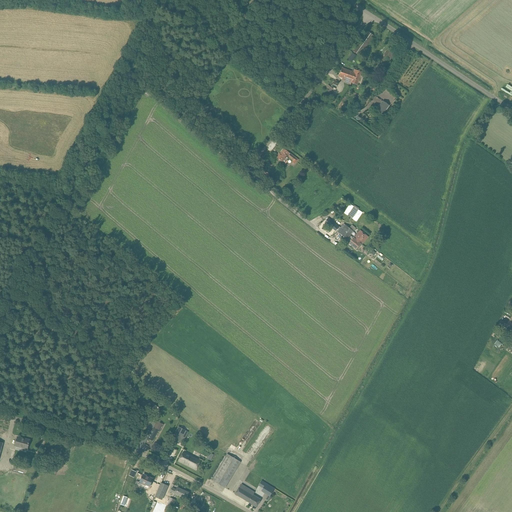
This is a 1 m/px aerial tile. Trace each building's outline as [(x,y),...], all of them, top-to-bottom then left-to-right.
[(359,56),(371,40),(374,36),(367,31),(353,51),(359,56)] [(389,47),(386,51),(375,67),(381,72),(396,52),(389,47)] [(352,81),(355,73),(354,72),(342,68),(339,77),(352,81)] [(361,72),(355,70),(354,72),(355,73),(352,81),(351,83),(357,85),(361,72)] [(345,109),(354,97),(351,94),(341,106),(345,109)] [(383,101),(376,110),(382,115),(389,106),(383,101)] [(284,149),(277,158),(284,164),(289,158),(293,161),(292,162),(295,164),(298,160),(290,154),(284,149)] [(355,206),(351,211),(348,216),(352,219),(359,209),(355,206)] [(333,226),(335,223),(329,217),(326,220),(333,226)] [(353,231),(344,224),(337,232),(347,239),(353,231)] [(354,238),(362,245),(368,237),(360,230),(354,238)] [(357,250),(362,245),(354,238),(349,244),(357,250)] [(497,349),(501,343),(497,340),(492,346),(497,349)] [(157,421),(150,434),(148,438),(152,441),(161,424),(157,421)] [(183,442),(188,432),(178,427),(172,439),(179,443),(180,440),(183,442)] [(18,437),(16,442),(15,446),(27,449),(30,440),(18,437)] [(200,461),(183,452),(179,461),(196,469),(200,461)] [(227,454),(214,476),(211,480),(225,488),(240,462),(227,454)] [(143,475),(141,479),(140,483),(145,485),(146,484),(150,486),(153,479),(143,475)] [(162,500),(168,486),(161,483),(155,497),(162,500)] [(270,496),(274,489),(266,483),(261,491),(270,496)] [(241,484),(237,490),(235,494),(256,507),(261,500),(253,495),(254,492),(241,484)] [(172,488),(170,491),(186,499),(189,493),(177,487),(176,490),(172,488)] [(123,497),(120,505),(128,507),(130,499),(123,497)] [(176,500),(170,498),(166,506),(172,508),(176,500)] [(163,511),(166,505),(157,501),(152,511),(163,511)]
